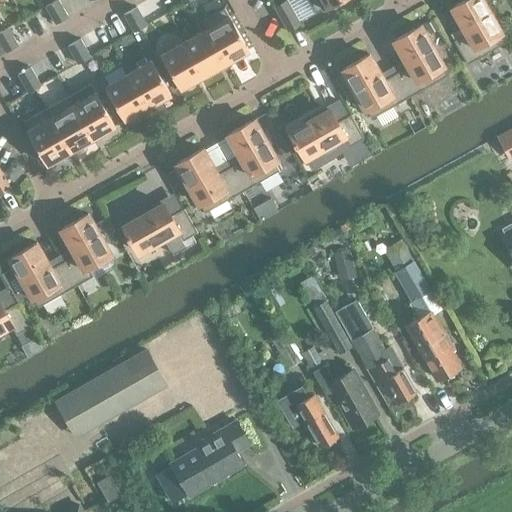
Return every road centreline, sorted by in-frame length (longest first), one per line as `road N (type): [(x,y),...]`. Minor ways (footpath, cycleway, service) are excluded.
road 1 (residential): [(281,74),(53,208)]
road 2 (unclassified): [(335,511),(511,413)]
road 3 (residential): [(403,0),(281,74)]
